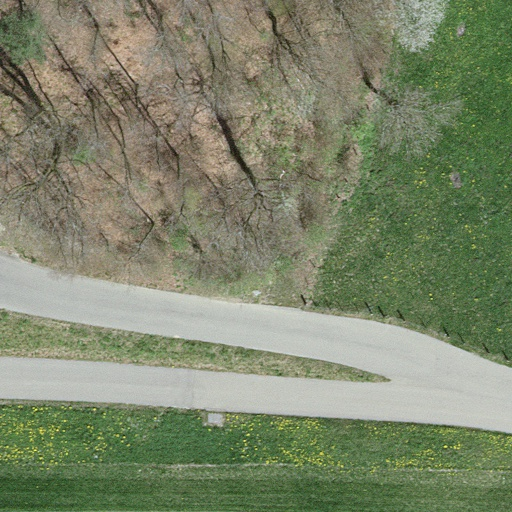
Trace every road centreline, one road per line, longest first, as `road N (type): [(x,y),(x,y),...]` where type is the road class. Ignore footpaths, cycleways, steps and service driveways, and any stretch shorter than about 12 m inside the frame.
road 1 (unclassified): [(0,282),(368,346),(449,369),(511,399)]
road 2 (unclassified): [(511,405),(0,378)]
